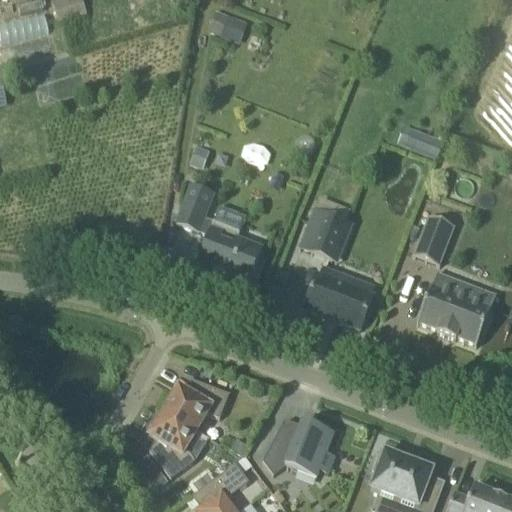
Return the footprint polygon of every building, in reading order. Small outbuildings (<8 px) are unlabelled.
[(50,0),(58,26),(85,18),(80,0),(50,0)] [(171,0),(174,8),(197,1),(196,0),(171,0)] [(18,5),(20,21),(0,24),(0,38),(1,45),(47,37),(41,1),(18,5)] [(411,130),(404,148),(434,160),(441,142),(411,130)] [(197,149),(190,167),(203,172),(210,154),(197,149)] [(197,236),(213,197),(191,189),(176,228),(197,236)] [(336,267),(351,228),(314,213),(299,253),(336,267)] [(438,271),(453,233),(426,223),(412,261),(438,271)] [(258,282),(263,267),(258,265),(262,253),(237,243),(239,236),(214,226),(214,225),(213,225),(195,271),(247,291),(252,280),(258,282)] [(326,283),(329,275),(322,273),(319,280),(317,279),(304,313),(360,334),(373,301),(370,300),(373,292),(352,284),(349,292),(326,283)] [(490,313),(446,297),(451,284),(435,278),(416,328),(418,329),(418,328),(437,335),(436,337),(455,344),(456,342),(474,349),(474,350),(476,351),(490,313)] [(229,398),(193,384),(192,384),(185,396),(181,393),(178,399),(174,397),(172,401),(170,400),(170,399),(169,399),(162,411),(163,412),(163,411),(165,412),(163,415),(196,435),(206,418),(219,423),(229,398)] [(196,435),(163,415),(161,419),(159,418),(160,417),(159,417),(151,429),(152,430),(154,430),(152,434),(155,436),(152,442),(156,445),(149,456),(150,457),(170,484),(195,465),(186,453),(196,435)] [(306,433),(284,424),(262,465),(273,480),(285,470),(303,477),(306,470),(328,478),(336,456),(329,453),(335,438),(308,428),(306,433)] [(229,451),(241,458),(247,447),(236,440),(229,451)] [(164,477),(148,457),(137,466),(152,486),(164,477)] [(376,477),(370,493),(379,496),(373,511),(375,511),(392,511),(396,502),(417,510),(416,511),(434,511),(444,486),(429,481),(432,475),(384,457),(382,461),(378,459),(372,476),(376,477)] [(233,511),(226,503),(248,487),(234,468),(191,501),(200,511),(198,511),(233,511)] [(493,499),(475,491),(473,490),(468,503),(455,498),(455,497),(454,497),(447,511),(511,511),(511,506),(506,504),(506,503),(493,498),(493,499)]
